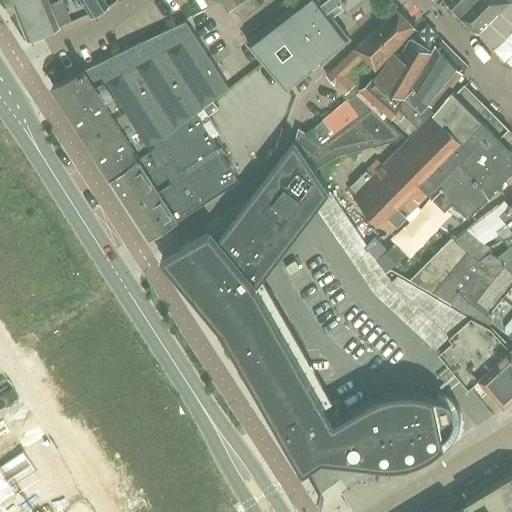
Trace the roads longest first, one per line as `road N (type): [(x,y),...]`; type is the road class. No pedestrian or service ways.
road 1 (secondary): [(271,511),(0,82)]
road 2 (residential): [(106,511),(0,348)]
road 3 (residential): [(0,76),(133,0)]
road 4 (unclassified): [(390,511),(511,438)]
